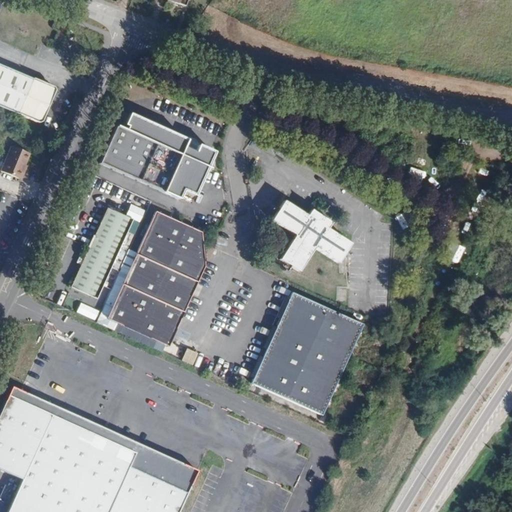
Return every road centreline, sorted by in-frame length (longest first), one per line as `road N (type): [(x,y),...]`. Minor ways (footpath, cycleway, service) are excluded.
road 1 (unclassified): [(0,311),(128,26)]
road 2 (unclassified): [(511,117),(434,111),(263,75)]
road 3 (unknown): [(239,193),(278,182),(353,213),(367,231),(369,313)]
road 4 (primary): [(511,343),(400,511)]
road 5 (primary): [(511,347),(397,511)]
road 6 (unclassified): [(244,244),(234,144),(263,75)]
road 7 (primary): [(425,511),(511,376)]
road 8 (primary): [(422,511),(511,381)]
road 9 (unclassified): [(263,75),(128,26)]
